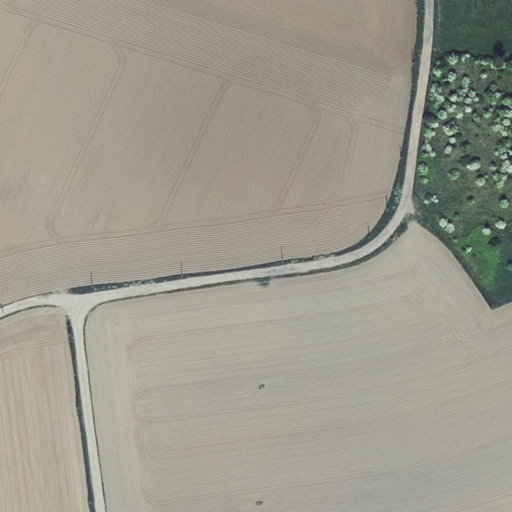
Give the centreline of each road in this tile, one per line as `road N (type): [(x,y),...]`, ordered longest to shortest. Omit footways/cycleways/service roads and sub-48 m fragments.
road 1 (track): [(74,300),(340,262),(377,244),(402,213),(428,0)]
road 2 (track): [(99,511),(74,300)]
